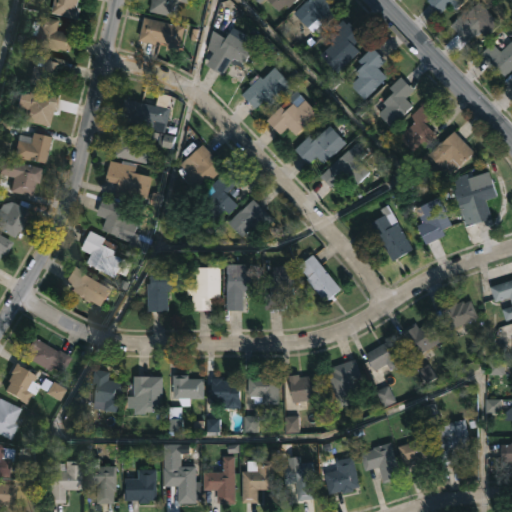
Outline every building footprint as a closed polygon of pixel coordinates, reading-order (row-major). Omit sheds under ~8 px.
[(81,8),(79,19),(52,13),(54,0),(78,0),(77,7),(81,8)] [(180,0),(177,17),(151,11),(153,0),(180,0)] [(298,0),(291,7),(288,3),(280,11),(269,0),(298,0)] [(330,0),(340,11),(327,23),(319,14),(307,25),(295,13),(309,0),(330,0)] [(472,0),(462,10),(460,7),(458,10),(452,3),(441,13),(428,0),(472,0)] [(481,2),(502,23),(488,37),(482,31),(469,43),(452,25),(469,8),(472,10),(481,2)] [(61,19),(58,30),(75,35),(71,51),(59,48),(58,51),(34,45),(36,36),(29,34),(32,22),(39,23),(41,14),(61,19)] [(182,27),(176,53),(164,50),(166,44),(155,41),(154,44),(137,40),(143,18),(182,27)] [(344,20),(348,24),(350,21),(364,35),(355,44),(361,51),(339,72),(322,54),(334,42),(331,39),(340,30),(337,27),(344,20)] [(231,33),(255,47),(244,64),(233,58),(223,74),(208,65),(223,39),(226,41),(231,33)] [(511,71),(506,77),(498,69),(495,72),(480,56),(494,43),(502,51),(511,42),(511,71)] [(378,88),(366,100),(352,84),(360,77),(356,73),(364,65),(360,61),(374,47),(387,61),(380,68),(388,77),(378,87),(378,88)] [(45,54),(67,60),(64,71),(62,70),(61,73),(64,73),(58,91),(28,83),(33,66),(36,67),(39,55),(44,56),(45,54)] [(277,67),(289,80),(290,79),(288,76),(296,69),(302,75),(271,105),(266,100),(257,109),(243,94),(262,76),(264,79),(277,67)] [(408,98),(415,106),(393,128),(373,107),(382,98),(385,101),(384,102),(395,92),(390,87),(402,75),(416,90),(408,98)] [(43,92),(61,97),(57,112),(53,111),(48,128),(25,121),(28,111),(16,108),(20,92),(28,94),(29,92),(42,96),(43,92)] [(129,99),(170,107),(165,133),(147,129),(148,125),(125,120),(129,99)] [(306,99),(321,114),(298,136),(289,127),(282,134),(268,120),(282,106),(286,110),(294,103),(299,107),(306,99)] [(441,137),(431,146),(425,140),(414,151),(400,137),(417,121),(412,116),(426,102),(437,113),(427,123),(441,137)] [(152,145),(147,164),(116,156),(120,140),(116,139),(120,124),(143,129),(140,142),(152,145)] [(334,128),(348,143),(324,164),(318,157),(310,164),(296,149),(310,135),(315,140),(326,130),(329,133),(334,128)] [(464,139),(476,152),(453,174),(448,168),(446,170),(430,154),(456,131),(464,139)] [(51,138),(45,164),(13,157),(17,141),(30,144),(32,133),(51,138)] [(222,173),(202,190),(194,182),(190,185),(179,171),(184,167),(181,164),(204,144),(218,160),(214,164),(222,173)] [(354,153),(372,172),(359,184),(348,173),(333,187),(322,176),(353,147),(357,150),(354,153)] [(0,158),(40,168),(36,183),(30,182),(27,196),(6,191),(9,177),(0,174),(0,158)] [(153,177),(148,198),(130,194),(129,196),(117,194),(120,184),(107,180),(111,161),(137,167),(135,172),(153,177)] [(237,186),(231,193),(230,191),(228,193),(239,204),(229,214),(225,210),(213,223),(194,205),(226,171),(238,183),(236,185),(237,186)] [(469,173),(472,184),(493,177),(499,196),(487,200),(493,219),(466,227),(455,189),(458,188),(454,177),(469,173)] [(152,239),(149,251),(98,230),(104,214),(99,213),(105,196),(124,204),(121,210),(131,214),(129,218),(141,223),(137,233),(152,239)] [(441,198),(453,226),(443,230),(446,237),(426,245),(418,225),(426,221),(427,223),(428,223),(421,206),(441,198)] [(262,207),(271,216),(272,214),(277,218),(266,229),(259,222),(244,237),(230,222),(254,199),(262,207)] [(11,202),(29,213),(14,238),(0,230),(0,207),(1,205),(11,202)] [(387,214),(394,226),(399,223),(414,250),(394,261),(372,223),(387,214)] [(114,256),(133,263),(126,276),(116,271),(114,274),(98,269),(87,264),(92,254),(82,249),(92,231),(111,241),(108,246),(117,251),(114,256)] [(0,236),(12,243),(4,256),(1,254),(0,255),(0,236)] [(337,298),(333,301),(331,298),(326,302),(307,279),(309,277),(300,266),(313,255),(310,252),(315,248),(318,252),(314,255),(342,289),(336,294),(337,298)] [(221,268),(220,298),(212,298),(212,311),(193,310),(193,295),(187,295),(188,283),(197,284),(197,268),(217,268),(217,259),(223,259),(223,268),(221,268)] [(298,265),(310,285),(300,292),(300,297),(285,298),(285,310),(264,311),(262,281),(268,280),(268,277),(265,277),(265,267),(298,265)] [(111,290),(101,306),(87,298),(86,300),(71,291),(73,288),(65,283),(74,267),(111,290)] [(152,311),(149,311),(149,284),(151,284),(151,271),(180,271),(180,291),(168,291),(168,311),(152,311)] [(244,291),(244,311),(228,311),(227,283),(229,283),(228,271),(259,271),(259,291),(244,291)] [(511,319),(507,321),(504,309),(511,306),(511,300),(500,304),(499,300),(496,301),(491,287),(511,280),(511,319)] [(471,298),(480,319),(469,324),(468,322),(444,332),(435,313),(442,310),(441,308),(458,301),(459,303),(471,298)] [(433,321),(444,339),(420,354),(405,331),(417,323),(420,329),(433,321)] [(394,337),(400,347),(396,349),(404,362),(390,370),(386,363),(375,370),(365,354),(394,337)] [(32,338),(58,352),(59,351),(70,357),(61,373),(52,368),(50,371),(27,358),(30,353),(25,350),(32,338)] [(354,405),(340,409),(329,375),(335,372),(333,367),(357,359),(365,386),(353,390),(356,399),(353,400),(354,405)] [(34,383),(40,387),(44,379),(66,390),(59,403),(46,395),(47,393),(39,388),(34,397),(32,395),(26,405),(1,389),(16,364),(37,377),(34,383)] [(126,383),(122,403),(119,402),(117,414),(104,412),(106,403),(95,401),(97,389),(92,388),(96,370),(111,372),(109,380),(126,383)] [(189,375),(189,379),(205,379),(205,398),(191,398),(191,406),(180,406),(180,398),(174,398),(174,375),(189,375)] [(273,375),(273,376),(280,376),(280,403),(255,404),(255,399),(252,399),(252,396),(249,396),(249,375),(273,375)] [(301,375),(301,378),(318,376),(321,399),(293,402),(290,376),(301,375)] [(163,412),(134,412),(135,376),(163,377),(163,412)] [(220,378),(220,380),(229,380),(229,382),(239,382),(239,408),(225,408),(225,402),(210,403),(210,378),(220,378)] [(0,398),(21,409),(14,424),(18,426),(11,441),(0,435),(0,398)] [(183,407),(183,432),(170,432),(170,407),(183,407)] [(447,466),(444,467),(436,427),(467,419),(473,448),(457,451),(459,464),(447,466)] [(429,438),(438,467),(422,472),(418,460),(405,464),(399,447),(429,438)] [(392,443),(402,478),(385,483),(380,467),(366,471),(361,454),(392,443)] [(12,451),(9,478),(0,477),(0,444),(2,445),(2,450),(12,451)] [(511,468),(510,469),(510,462),(502,462),(502,444),(511,444),(511,468)] [(315,462),(317,483),(320,483),(321,491),(315,491),(315,500),(298,501),(297,490),(290,491),(289,474),(285,474),(284,459),(314,458),(313,455),(318,455),(318,461),(315,462)] [(236,457),(236,473),(240,473),(240,492),(236,492),(236,503),(204,503),(204,472),(224,472),(224,457),(236,457)] [(355,492),(344,494),(344,492),(330,495),(325,473),(339,470),(337,461),(354,457),(361,487),(354,489),(355,492)] [(275,461),(275,490),(259,490),(259,503),(242,503),(243,471),(248,471),(248,461),(275,461)] [(52,504),(49,504),(49,472),(53,472),(53,465),(65,465),(65,462),(81,462),(81,491),(65,491),(65,504),(52,504)] [(115,465),(115,491),(113,491),(113,503),(95,503),(96,486),(84,485),(85,465),(115,465)] [(196,467),(196,504),(179,504),(179,487),(164,487),(165,469),(179,469),(179,467),(196,467)] [(151,501),(151,504),(139,504),(139,501),(126,502),(126,479),(139,479),(139,470),(155,470),(156,501),(151,501)] [(0,484),(16,485),(15,505),(0,504),(0,484)]
